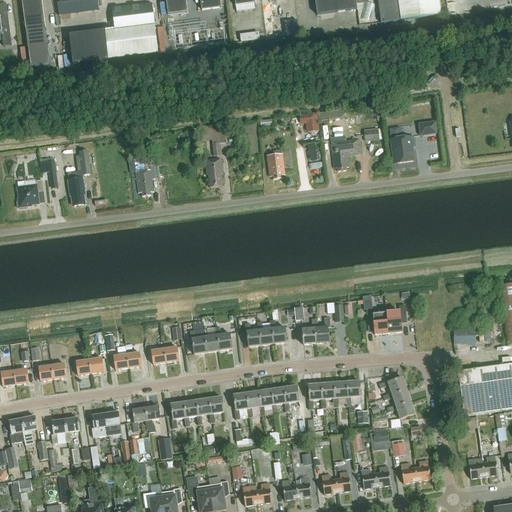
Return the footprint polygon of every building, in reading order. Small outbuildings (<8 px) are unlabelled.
[(21,0),(26,29),(31,70),(51,67),(45,26),(41,0),(21,0)] [(166,0),(168,15),(187,13),(185,0),(166,0)] [(220,0),(200,0),(202,11),(221,8),(220,0)] [(315,0),(317,16),(357,10),(355,0),(315,0)] [(378,0),(381,24),(441,16),(439,0),(378,0)] [(152,5),(112,10),(114,30),(155,25),(152,5)] [(269,7),(270,27),(276,26),(276,16),(282,16),(281,6),(269,7)] [(8,16),(0,16),(0,33),(2,33),(3,47),(12,46),(8,16)] [(286,37),(298,35),(297,21),(285,23),(286,37)] [(105,32),(108,60),(158,54),(154,26),(105,32)] [(105,31),(69,36),(73,66),(108,62),(108,60),(105,32),(105,31)] [(240,34),(241,43),(259,41),(258,32),(240,34)] [(318,114),(319,122),(342,119),(341,112),(318,114)] [(307,134),(319,132),(317,114),(300,116),(301,125),(306,124),(307,134)] [(421,137),(422,136),(436,135),(435,123),(419,126),(421,137)] [(211,127),(197,129),(199,142),(212,141),(211,130),(211,127)] [(400,128),(389,130),(394,165),(415,162),(412,147),(414,147),(413,137),(402,139),(400,128)] [(213,145),(221,144),(226,144),(224,129),(211,130),(212,141),(213,145)] [(364,144),(378,142),(377,131),(363,133),(364,144)] [(345,137),(330,139),(334,170),(337,170),(337,173),(346,172),(346,168),(349,168),(348,157),(362,156),(360,142),(346,143),(345,137)] [(222,156),(221,144),(213,145),(214,157),(222,156)] [(81,173),(68,175),(68,181),(70,196),(72,196),(73,208),(85,206),(83,193),(84,192),(82,179),(82,176),(91,175),(88,151),(79,152),(81,173)] [(282,177),(285,176),(282,156),(267,157),(269,178),(273,178),(273,181),(282,180),(282,177)] [(150,168),(157,167),(155,157),(139,159),(140,165),(144,164),(145,172),(151,171),(150,168)] [(221,175),(223,175),(221,161),(206,163),(207,176),(209,176),(210,189),(222,188),(221,175)] [(49,173),(50,178),(56,177),(54,163),(49,163),(41,164),(42,174),(49,173)] [(131,173),(138,172),(137,163),(130,164),(131,173)] [(154,193),(151,171),(135,173),(138,195),(142,194),(142,198),(151,197),(151,194),(154,193)] [(18,201),(17,201),(18,210),(26,209),(26,207),(39,206),(37,193),(36,183),(36,181),(18,183),(19,189),(17,189),(18,201)] [(511,285),(497,288),(505,346),(511,344),(511,285)] [(336,324),(344,323),(343,303),(334,304),(336,324)] [(387,314),(389,335),(402,333),(401,322),(407,321),(405,306),(399,307),(400,313),(387,314)] [(304,322),(302,309),(295,310),(296,323),(304,322)] [(389,335),(387,314),(373,316),(372,310),(366,310),(368,325),(374,325),(375,336),(389,335)] [(272,330),(271,330),(263,331),(262,318),(257,318),(258,323),(257,323),(258,332),(259,331),(261,347),(274,346),(272,330)] [(316,330),(317,346),(330,345),(329,329),(331,329),(330,319),(325,319),(326,330),(318,330),(316,330)] [(316,330),(318,330),(317,320),(312,321),(313,330),(302,331),(304,347),(317,346),(316,330)] [(217,337),(219,352),(232,350),(230,335),(221,336),(219,322),(215,322),(216,329),(215,329),(216,337),(217,337)] [(275,322),(270,322),(271,330),(272,330),(274,346),(287,344),(285,329),(275,330),(275,322)] [(250,324),(245,325),(246,333),(247,333),(248,348),(261,347),(259,331),(258,332),(250,332),(250,324)] [(180,328),(173,329),(175,341),(182,340),(180,328)] [(207,330),(202,331),(204,339),(205,338),(207,354),(219,352),(217,337),(216,337),(208,338),(207,330)] [(195,332),(190,333),(191,341),(192,341),(194,356),(207,354),(205,338),(204,339),(196,340),(195,332)] [(113,336),(105,337),(107,352),(113,352),(115,351),(113,336)] [(177,348),(165,350),(167,364),(179,362),(177,348)] [(34,362),(41,362),(39,349),(38,349),(32,350),(34,362)] [(165,350),(152,352),(154,366),(167,364),(165,350)] [(115,351),(113,352),(114,357),(116,371),(129,370),(127,356),(122,356),(122,351),(115,351)] [(140,354),(127,356),(129,370),(142,368),(140,354)] [(102,359),(89,361),(91,375),(104,373),(102,359)] [(89,361),(76,363),(78,377),(91,375),(89,361)] [(464,419),(511,411),(511,364),(457,373),(464,419)] [(64,365),(51,367),(53,381),(66,379),(64,365)] [(51,367),(39,369),(40,382),(53,381),(51,367)] [(26,371),(14,372),(16,386),(28,384),(26,371)] [(14,372),(1,374),(3,388),(16,386),(14,372)] [(407,391),(403,379),(389,383),(389,382),(379,385),(383,397),(392,394),(393,396),(407,391)] [(347,400),(346,400),(347,408),(352,408),(351,399),(361,399),(360,383),(346,384),(347,400)] [(335,401),(334,401),(334,410),(339,409),(338,400),(346,400),(347,400),(346,384),(334,385),(335,401)] [(322,402),(321,402),(322,410),(326,410),(326,401),(334,401),(335,401),(334,385),(321,386),(322,402)] [(310,402),(308,402),(309,411),(314,411),(313,402),(321,402),(322,402),(321,386),(309,387),(310,402)] [(297,388),(283,390),(285,405),(284,405),(285,414),(290,414),(289,405),(299,403),(297,388)] [(283,390),(271,391),(273,407),(272,407),(273,416),(277,415),(276,406),(284,405),(285,405),(283,390)] [(271,391),(258,393),(260,409),(259,409),(260,418),(265,417),(263,408),(272,407),(273,407),(271,391)] [(392,394),(383,397),(385,402),(394,399),(396,407),(397,408),(411,403),(407,391),(393,396),(392,394)] [(258,393),(246,395),(248,411),(247,411),(248,420),(252,419),(251,410),(259,409),(260,409),(258,393)] [(246,395),(233,397),(235,412),(234,412),(235,421),(240,421),(239,412),(247,411),(248,411),(246,395)] [(221,399),(208,401),(211,416),(209,416),(210,425),(215,424),(214,415),(223,414),(221,399)] [(208,401),(196,402),(198,418),(197,418),(198,427),(202,426),(201,417),(209,416),(211,416),(208,401)] [(196,402),(184,404),(186,420),(185,420),(186,429),(190,428),(189,419),(197,418),(198,418),(196,402)] [(396,407),(387,409),(389,413),(397,411),(401,420),(415,416),(411,403),(397,408),(396,407)] [(184,404),(171,406),(173,421),(172,421),(173,430),(178,430),(177,421),(185,420),(186,420),(184,404)] [(378,407),(371,409),(373,415),(380,413),(378,407)] [(148,422),(145,422),(147,432),(148,432),(149,432),(150,435),(156,434),(154,425),(151,423),(151,421),(160,420),(159,408),(147,410),(148,422)] [(134,424),(132,424),(134,434),(139,433),(137,423),(145,422),(148,422),(147,410),(132,412),(134,424)] [(358,426),(368,425),(367,412),(357,413),(358,426)] [(105,428),(106,438),(112,437),(110,427),(121,426),(119,414),(105,416),(107,428),(105,428)] [(495,416),(496,431),(505,430),(503,415),(495,416)] [(105,428),(107,428),(105,416),(92,418),(94,430),(92,430),(93,440),(106,438),(105,428)] [(22,434),(24,443),(25,447),(34,445),(31,432),(38,431),(35,418),(21,421),(24,434),(22,434)] [(477,430),(475,419),(462,420),(464,431),(477,430)] [(66,443),(71,443),(70,433),(80,432),(78,420),(65,422),(67,434),(64,434),(66,443)] [(24,443),(22,434),(24,434),(21,421),(9,423),(11,436),(9,436),(11,445),(24,443)] [(390,421),(378,422),(378,425),(376,425),(376,430),(379,430),(391,429),(390,421)] [(53,445),(58,445),(56,435),(64,434),(67,434),(65,422),(52,424),(53,435),(52,436),(53,445)] [(412,437),(422,436),(421,427),(410,429),(412,437)] [(375,446),(389,443),(387,431),(373,433),(375,446)] [(271,446),(280,445),(278,434),(270,435),(271,446)] [(361,452),(361,448),(359,436),(351,437),(353,448),(354,453),(361,452)] [(161,461),(173,459),(170,439),(158,441),(161,461)] [(349,440),(343,441),(346,461),(352,460),(349,440)] [(132,456),(138,455),(138,451),(140,451),(139,441),(137,442),(137,441),(130,442),(132,456)] [(127,442),(121,443),(124,462),(130,462),(127,442)] [(143,457),(145,456),(150,456),(151,456),(150,442),(139,444),(140,449),(142,448),(143,457)] [(403,442),(391,443),(393,459),(405,457),(403,442)] [(48,461),(46,443),(38,444),(41,462),(48,461)] [(101,470),(98,448),(91,449),(94,471),(101,470)] [(15,449),(6,451),(10,470),(19,468),(15,449)] [(91,461),(89,450),(82,451),(84,462),(91,461)] [(58,466),(55,451),(49,452),(52,473),(61,472),(60,466),(58,466)] [(303,467),(312,466),(310,455),(302,457),(303,467)] [(197,469),(205,468),(203,456),(195,458),(197,469)] [(486,459),(482,460),(482,465),(484,479),(498,477),(495,458),(486,459)] [(477,460),(468,461),(471,481),(484,479),(482,465),(478,465),(477,460)] [(283,479),(282,462),(274,463),(276,479),(283,479)] [(416,469),(418,483),(431,481),(428,462),(419,463),(420,469),(416,469)] [(143,464),(135,465),(136,471),(137,477),(145,476),(144,470),(143,464)] [(418,483),(416,469),(411,470),(410,465),(402,466),(404,485),(418,483)] [(241,468),(232,469),(233,480),(243,479),(241,468)] [(376,475),(378,489),(391,487),(389,468),(380,469),(380,475),(376,475)] [(1,470),(0,471),(0,480),(4,483),(9,476),(1,470)] [(378,489),(376,475),(371,476),(370,471),(362,472),(364,491),(378,489)] [(104,483),(112,481),(110,474),(103,475),(104,483)] [(336,481),(338,494),(352,492),(349,474),(340,475),(341,480),(336,481)] [(70,491),(80,489),(77,476),(68,477),(70,491)] [(338,494),(336,481),(331,482),(331,477),(322,478),(324,496),(338,494)] [(28,493),(33,492),(31,480),(19,482),(20,486),(21,494),(28,493)] [(70,505),(68,490),(66,480),(60,481),(61,491),(63,505),(70,505)] [(301,486),(296,487),(298,500),(312,498),(309,480),(300,481),(301,486)] [(209,487),(213,511),(218,511),(227,511),(227,510),(226,510),(224,497),(230,497),(228,483),(221,484),(221,485),(209,487)] [(291,483),(282,484),(285,502),(298,500),(296,487),(292,488),(291,483)] [(261,492),(257,493),(259,506),(272,504),(270,486),(261,487),(261,492)] [(112,487),(105,488),(107,499),(114,498),(112,487)] [(213,511),(209,487),(198,489),(198,488),(191,489),(193,502),(199,501),(200,511),(213,511)] [(90,502),(82,503),(83,511),(101,511),(98,489),(89,490),(90,502)] [(252,489),(243,490),(245,508),(259,506),(257,493),(252,493),(252,489)] [(183,504),(181,490),(174,491),(174,493),(162,494),(162,496),(163,499),(165,511),(177,511),(177,505),(183,504)] [(156,497),(156,494),(144,496),(145,507),(152,506),(152,511),(165,511),(163,499),(162,496),(156,497)] [(134,511),(134,509),(124,510),(123,500),(116,501),(117,511),(116,511),(134,511)]
